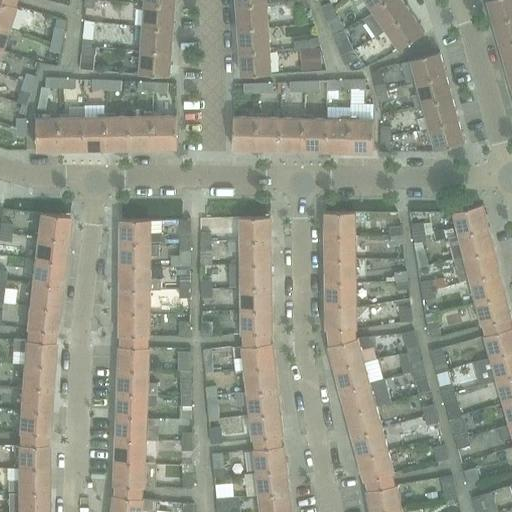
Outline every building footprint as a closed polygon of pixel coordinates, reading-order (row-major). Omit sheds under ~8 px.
[(0,0),(0,25),(10,29),(18,6),(16,5),(3,1),(3,0),(0,0)] [(96,1),(86,0),(85,0),(85,8),(95,9),(96,1)] [(311,7),(308,0),(304,0),(298,2),(301,10),(311,7)] [(389,0),(366,0),(367,1),(358,8),(364,17),(389,0)] [(412,13),(402,0),(389,0),(364,17),(377,37),(387,30),(412,13)] [(511,17),(511,0),(487,0),(494,22),(511,17)] [(322,6),(328,20),(337,17),(331,2),(322,6)] [(175,5),(145,3),(143,26),(173,29),(175,5)] [(268,27),(267,4),(237,5),(239,29),(268,27)] [(425,33),(412,13),(387,30),(400,49),(425,33)] [(338,15),(337,17),(328,20),(334,35),(345,30),(338,15)] [(511,17),(494,22),(501,45),(511,41),(511,17)] [(58,19),(52,43),(62,45),(67,21),(58,19)] [(10,29),(0,25),(0,49),(3,51),(10,29)] [(173,29),(143,26),(141,49),(172,52),(173,29)] [(270,50),(268,27),(239,29),(240,52),(270,50)] [(309,40),(311,48),(321,47),(319,37),(309,40)] [(84,38),(83,47),(92,48),(92,39),(84,38)] [(511,66),(511,41),(501,45),(507,68),(511,66)] [(52,43),(50,52),(60,53),(62,45),(52,43)] [(92,48),(83,47),(81,70),(94,71),(97,48),(92,48)] [(355,62),(349,47),(341,51),(346,65),(348,64),(352,74),(359,71),(355,61),(355,62)] [(172,52),(141,49),(139,74),(170,76),(172,52)] [(271,74),(270,50),(240,52),(242,76),(271,74)] [(446,75),(440,52),(401,62),(407,84),(417,81),(418,83),(446,75)] [(372,73),(378,94),(388,91),(381,69),(372,73)] [(37,77),(27,74),(24,82),(34,85),(37,77)] [(453,97),(446,75),(418,83),(421,94),(412,96),(416,108),(424,106),(424,105),(453,97)] [(60,78),(46,78),(46,88),(60,89),(60,78)] [(75,79),(60,78),(60,89),(75,89),(75,79)] [(106,80),(93,79),(92,90),(106,91),(106,80)] [(366,79),(350,80),(351,90),(366,89),(366,79)] [(122,81),(106,80),(106,91),(122,91),(122,81)] [(328,91),(328,80),(304,81),(305,92),(328,91)] [(351,90),(350,80),(328,80),(328,91),(351,90)] [(305,92),(304,81),(290,82),(290,92),(305,92)] [(34,85),(24,82),(17,102),(27,105),(34,85)] [(139,92),(154,92),(154,83),(140,82),(139,92)] [(169,83),(154,83),(154,92),(168,93),(169,83)] [(259,93),(258,83),(245,84),(245,93),(259,93)] [(273,83),(258,83),(259,93),(274,93),(273,83)] [(390,98),(388,91),(378,94),(380,102),(390,98)] [(459,120),(453,97),(424,105),(424,106),(430,128),(459,120)] [(152,148),(152,116),(130,117),(130,148),(152,148)] [(178,148),(177,116),(152,116),(152,148),(178,148)] [(258,117),(235,116),(234,148),(257,149),(258,117)] [(107,149),(106,117),(84,118),(84,149),(107,149)] [(130,148),(130,117),(106,117),(107,149),(130,148)] [(281,117),(258,117),(257,149),(280,149),(281,117)] [(304,118),(281,117),(280,149),(303,150),(304,118)] [(61,149),(61,118),(37,119),(37,150),(61,149)] [(84,149),(84,118),(61,118),(61,149),(84,149)] [(327,119),(304,118),(303,150),(327,151),(327,119)] [(28,127),(27,119),(16,119),(17,127),(28,127)] [(350,119),(327,119),(327,151),(349,151),(350,119)] [(375,120),(350,119),(349,151),(374,152),(375,120)] [(465,143),(459,120),(430,128),(436,150),(465,143)] [(382,126),(382,139),(392,139),(392,127),(382,126)] [(28,136),(28,127),(17,127),(17,136),(28,136)] [(392,139),(382,139),(382,152),(391,151),(392,139)] [(488,227),(483,204),(454,212),(459,234),(488,227)] [(356,234),(356,212),(326,212),(326,235),(356,234)] [(401,224),(398,212),(389,212),(390,234),(402,233),(401,224)] [(70,216),(40,213),(37,236),(67,240),(70,216)] [(241,230),(229,230),(228,239),(271,239),(270,217),(241,217),(241,230)] [(221,229),(221,218),(201,218),(201,229),(221,229)] [(151,219),(121,219),(121,243),(151,243),(151,219)] [(0,223),(0,226),(0,231),(11,233),(12,225),(0,223)] [(412,225),(415,242),(427,241),(424,223),(412,225)] [(494,249),(488,227),(459,234),(465,257),(494,249)] [(11,233),(0,231),(0,255),(7,256),(16,257),(18,242),(11,242),(11,233)] [(404,244),(402,233),(390,234),(391,245),(404,244)] [(181,234),(181,244),(191,244),(191,234),(181,234)] [(356,258),(356,234),(326,235),(326,258),(356,258)] [(67,240),(37,236),(35,259),(64,263),(67,240)] [(212,255),(212,239),(202,240),(202,264),(213,265),(213,255),(212,255)] [(271,239),(228,239),(228,242),(229,252),(241,252),(241,262),(271,262),(271,240),(271,239)] [(151,243),(121,243),(121,266),(151,267),(151,255),(160,256),(160,244),(151,244),(151,243)] [(191,244),(181,244),(181,267),(191,267),(191,244)] [(500,272),(494,249),(465,257),(465,258),(456,260),(461,282),(471,280),(471,279),(500,272)] [(357,281),(356,258),(326,258),(327,281),(357,281)] [(64,263),(35,259),(32,282),(61,286),(64,263)] [(271,285),(271,262),(241,262),(242,286),(271,285)] [(151,267),(121,266),(121,290),(151,290),(162,290),(162,279),(151,279),(151,267)] [(191,267),(181,267),(180,290),(191,290),(191,267)] [(408,278),(407,268),(395,269),(396,279),(408,278)] [(505,294),(500,272),(471,279),(471,280),(476,302),(505,294)] [(409,288),(408,278),(396,279),(397,290),(409,288)] [(446,287),(444,278),(421,282),(422,293),(435,290),(446,287)] [(201,280),(202,289),(213,289),(212,281),(201,280)] [(357,304),(357,281),(327,281),(327,305),(357,304)] [(61,286),(32,282),(29,305),(59,309),(61,286)] [(272,309),(271,285),(242,286),(242,309),(272,309)] [(213,289),(202,289),(202,298),(213,298),(213,289)] [(151,290),(121,290),(121,313),(151,313),(151,290)] [(191,290),(180,290),(180,304),(191,304),(191,290)] [(436,299),(435,290),(422,293),(424,301),(436,299)] [(511,318),(505,294),(476,302),(482,325),(484,325),(497,321),(499,331),(511,327),(510,318),(511,318)] [(357,329),(357,304),(327,305),(327,329),(329,329),(342,329),(345,341),(357,338),(355,329),(357,329)] [(59,309),(29,305),(26,329),(28,329),(41,331),(40,341),(53,342),(54,332),(56,332),(59,309)] [(459,320),(478,318),(477,305),(458,307),(459,320)] [(412,306),(399,307),(401,323),(414,321),(412,306)] [(272,333),(272,309),(242,309),(242,323),(234,322),(234,334),(242,334),(244,334),(257,334),(257,344),(271,343),(270,334),(272,333)] [(151,313),(121,313),(121,336),(122,336),(136,336),(135,346),(149,347),(149,336),(151,336),(151,313)] [(191,315),(179,315),(180,337),(191,337),(191,315)] [(439,321),(427,323),(429,338),(441,336),(439,321)] [(511,351),(511,327),(499,331),(497,321),(484,325),(487,335),(485,335),(491,357),(511,351)] [(214,322),(202,322),(202,336),(214,336),(214,322)] [(27,340),(25,340),(23,365),(53,367),(55,342),(53,342),(40,341),(41,331),(28,329),(27,340)] [(365,360),(358,338),(357,338),(345,341),(342,329),(329,329),(331,345),(330,345),(336,368),(365,360)] [(415,330),(403,334),(408,348),(419,345),(415,330)] [(244,334),(245,346),(243,346),(245,369),(275,366),(272,343),(271,343),(257,344),(257,334),(244,334)] [(121,346),(120,368),(149,370),(150,347),(149,347),(135,346),(136,336),(122,336),(122,346),(121,346)] [(442,347),(430,351),(437,372),(448,369),(442,347)] [(192,349),(176,348),(175,372),(181,372),(192,372),(192,349)] [(204,350),(205,370),(214,370),(212,349),(204,350)] [(511,375),(511,351),(491,357),(474,361),(480,385),(498,380),(511,375)] [(423,359),(410,363),(413,372),(425,369),(423,359)] [(371,382),(365,360),(336,368),(342,390),(371,382)] [(53,367),(23,365),(22,387),(51,389),(53,367)] [(278,388),(275,366),(245,369),(248,392),(278,388)] [(149,370),(120,368),(119,392),(158,394),(158,383),(149,383),(149,370)] [(428,377),(425,369),(413,372),(415,380),(428,377)] [(455,392),(448,369),(437,372),(443,395),(455,392)] [(192,372),(181,372),(181,394),(193,394),(192,372)] [(511,399),(511,375),(498,380),(504,402),(511,399)] [(377,405),(371,382),(342,390),(348,413),(377,405)] [(207,387),(208,397),(218,396),(217,386),(207,387)] [(51,389),(22,387),(20,410),(50,412),(51,389)] [(280,412),(278,388),(248,392),(236,393),(237,406),(249,405),(251,415),(280,412)] [(158,394),(119,392),(118,415),(148,416),(148,405),(157,406),(158,394)] [(462,416),(455,392),(443,395),(450,419),(462,416)] [(193,407),(193,394),(181,394),(182,419),(193,419),(193,407)] [(220,419),(218,396),(208,397),(210,421),(220,419)] [(382,427),(377,405),(348,413),(353,434),(382,427)] [(435,405),(422,408),(425,416),(437,412),(435,405)] [(50,412),(20,410),(18,433),(20,433),(33,434),(33,444),(46,444),(46,435),(48,435),(50,412)] [(283,436),(280,412),(251,415),(252,428),(240,429),(241,441),(253,439),(255,439),(268,437),(269,447),(282,445),(281,436),(283,436)] [(440,422),(437,412),(425,416),(427,426),(440,422)] [(148,416),(118,415),(117,438),(147,439),(148,416)] [(450,419),(453,432),(455,440),(468,437),(462,416),(450,419)] [(511,424),(510,425),(498,428),(501,440),(511,437),(511,424)] [(389,450),(382,427),(353,434),(360,457),(389,450)] [(221,428),(210,429),(212,444),(222,443),(221,428)] [(428,428),(405,434),(407,445),(432,439),(428,428)] [(33,444),(33,434),(20,433),(20,444),(14,444),(14,456),(18,456),(18,468),(48,468),(48,444),(46,444),(33,444)] [(193,442),(193,433),(182,433),(183,443),(193,442)] [(284,445),(282,445),(269,447),(268,437),(255,439),(256,448),(254,449),(257,472),(287,468),(284,445)] [(470,446),(468,437),(455,440),(462,462),(480,457),(476,444),(470,446)] [(157,440),(147,439),(117,438),(116,461),(156,463),(157,440)] [(194,464),(193,442),(183,443),(183,451),(180,451),(180,465),(182,465),(194,464)] [(445,444),(433,447),(437,462),(449,459),(445,444)] [(395,473),(389,450),(360,457),(366,480),(367,480),(380,477),(382,487),(396,485),(393,473),(395,473)] [(224,453),(213,454),(215,477),(226,476),(224,453)] [(482,466),(480,457),(462,462),(469,486),(481,482),(477,468),(482,466)] [(156,463),(116,461),(115,486),(117,486),(130,486),(129,496),(142,498),(143,487),(155,487),(156,463)] [(194,488),(194,464),(182,465),(184,489),(194,488)] [(48,491),(48,468),(18,468),(18,480),(9,480),(9,491),(18,491),(48,491)] [(287,468),(257,472),(260,494),(289,491),(287,468)] [(453,475),(441,478),(434,479),(438,503),(445,501),(458,498),(453,475)] [(378,511),(402,508),(398,484),(396,485),(382,487),(380,477),(367,480),(370,489),(368,489),(372,511),(378,511)] [(115,495),(112,511),(142,511),(143,511),(154,511),(156,511),(158,500),(142,498),(129,496),(130,486),(117,486),(116,495),(115,495)] [(48,511),(48,491),(18,491),(17,511),(48,511)] [(291,511),(289,491),(260,494),(260,496),(261,511),(291,511)] [(490,511),(484,494),(473,498),(477,511),(490,511)] [(240,506),(240,497),(217,499),(218,511),(229,511),(229,507),(240,506)]
